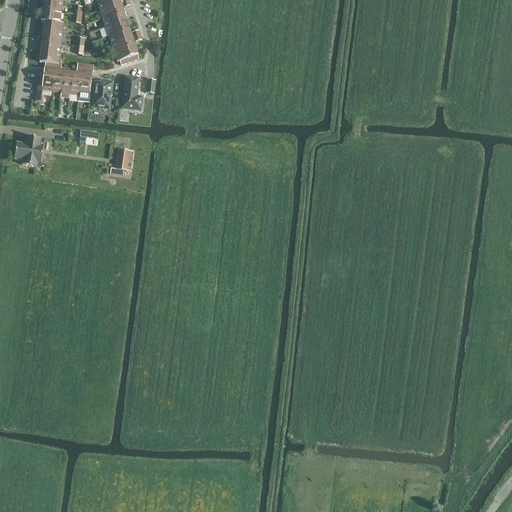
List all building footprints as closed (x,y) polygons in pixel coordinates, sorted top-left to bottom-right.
[(97,3),(100,12),(121,5),(118,0),(104,0),(102,1),(97,3)] [(63,4),(44,2),(42,12),(62,14),(63,4)] [(121,5),(100,12),(103,20),(123,14),(121,5)] [(44,23),(61,24),(62,14),(42,12),(41,22),(44,23)] [(123,14),(103,20),(106,29),(126,22),(123,14)] [(126,22),(106,29),(108,37),(129,31),(126,22)] [(43,33),(62,35),(64,24),(61,24),(44,23),(43,33)] [(129,31),(108,37),(111,46),(132,39),(129,31)] [(61,45),(62,35),(43,33),(42,43),(61,45)] [(132,39),(111,46),(114,54),(135,48),(132,39)] [(61,45),(42,43),(41,53),(60,55),(61,45)] [(138,56),(135,48),(114,54),(117,63),(120,62),(121,66),(139,60),(137,56),(138,56)] [(59,65),(60,55),(41,53),(39,63),(45,64),(45,68),(61,70),(62,65),(59,65)] [(82,66),(82,73),(93,74),(94,67),(82,66)] [(42,92),(52,93),(55,72),(44,70),(43,77),(39,76),(36,103),(41,103),(42,92)] [(55,72),(52,93),(61,94),(63,73),(55,72)] [(61,94),(60,99),(69,100),(70,96),(72,74),(63,73),(61,94)] [(79,97),(81,75),(72,74),(70,96),(79,97)] [(81,75),(79,97),(89,98),(92,76),(81,75)] [(142,113),(143,98),(137,97),(139,80),(125,78),(121,111),(142,113)] [(154,95),(155,81),(148,81),(147,94),(154,95)] [(109,111),(113,83),(100,82),(100,83),(94,83),(91,109),(109,111)] [(45,140),(27,137),(26,145),(17,143),(15,160),(24,162),(23,166),(36,168),(36,163),(41,164),(45,140)] [(111,169),(110,175),(123,177),(124,172),(130,173),(133,153),(124,152),(121,171),(111,169)]
